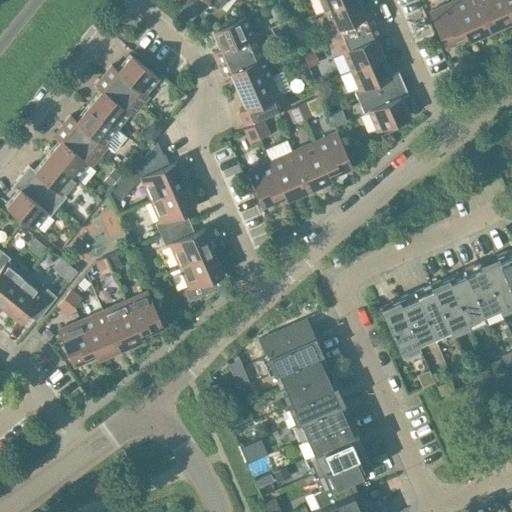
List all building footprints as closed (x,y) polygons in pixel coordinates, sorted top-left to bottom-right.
[(191,0),(186,0),(178,10),(191,20),(201,8),(191,0)] [(207,0),(217,8),(224,0),(207,0)] [(319,0),(324,10),(347,0),(319,0)] [(333,42),(377,23),(371,11),(364,14),(357,0),(347,0),(324,10),(332,28),(328,30),(333,42)] [(489,25),(477,0),(453,0),(452,1),(467,35),(489,25)] [(511,16),(503,0),(477,0),(489,25),(511,16)] [(511,15),(511,0),(503,0),(511,16),(511,15)] [(467,35),(452,1),(429,11),(444,45),(467,35)] [(252,34),(244,16),(212,30),(221,48),(213,52),(218,63),(262,44),(257,32),(252,34)] [(382,34),(377,23),(333,42),(338,53),(342,51),(350,70),(382,56),(374,37),(382,34)] [(267,55),(262,44),(218,63),(223,75),(231,71),(239,90),(271,76),(263,57),(267,55)] [(111,65),(103,74),(140,105),(148,95),(144,92),(157,76),(130,54),(117,70),(111,65)] [(390,74),(382,56),(350,70),(358,88),(354,90),(359,101),(403,82),(397,70),(390,74)] [(140,105),(103,74),(95,84),(101,89),(89,105),(116,127),(128,112),(132,115),(140,105)] [(244,123),(288,104),(283,92),(278,94),(271,76),(239,90),(247,108),(239,111),(244,123)] [(408,93),(403,82),(359,101),(364,113),(368,111),(376,130),(408,116),(400,97),(408,93)] [(313,113),(308,101),(298,105),(303,118),(313,113)] [(103,142),(116,127),(89,105),(76,120),(70,115),(62,124),(99,155),(107,145),(103,142)] [(303,118),(298,105),(286,110),(292,123),(303,118)] [(269,133),(263,120),(254,124),(259,137),(269,133)] [(91,165),(99,155),(62,124),(54,134),(60,139),(47,155),(75,177),(87,162),(91,165)] [(259,137),(254,124),(244,129),(249,141),(259,137)] [(336,131),(313,141),(329,175),(351,165),(336,131)] [(329,175),(313,141),(291,151),(306,185),(329,175)] [(186,183),(176,161),(167,165),(161,152),(153,146),(143,157),(139,154),(108,191),(120,200),(137,179),(140,177),(150,199),(186,183)] [(306,185),(291,151),(269,160),(284,194),(306,185)] [(62,192),(75,177),(47,155),(35,170),(28,165),(21,174),(58,205),(66,195),(62,192)] [(284,194),(269,160),(247,170),(262,204),(284,194)] [(49,215),(58,205),(21,174),(12,184),(19,189),(6,205),(33,227),(46,212),(49,215)] [(196,206),(186,183),(150,199),(159,221),(155,223),(160,234),(184,223),(180,213),(196,206)] [(189,234),(184,223),(160,234),(165,245),(169,243),(179,265),(215,249),(205,227),(189,234)] [(511,247),(496,254),(511,291),(511,247)] [(225,272),(215,249),(179,265),(188,287),(184,289),(189,300),(213,290),(208,279),(225,272)] [(0,306),(25,276),(7,261),(10,257),(0,250),(0,306)] [(120,264),(114,252),(105,256),(110,268),(120,264)] [(511,299),(511,291),(496,254),(480,261),(500,305),(511,299)] [(110,268),(105,256),(95,260),(100,273),(110,268)] [(500,305),(480,261),(463,268),(483,313),(500,305)] [(483,313),(463,268),(446,276),(466,320),(483,313)] [(39,316),(56,296),(46,288),(43,291),(25,276),(0,306),(0,307),(19,322),(30,309),(39,316)] [(466,320),(446,276),(430,283),(450,327),(466,320)] [(450,327),(430,283),(414,290),(433,334),(450,327)] [(81,297),(70,289),(64,297),(74,305),(81,297)] [(147,290),(124,300),(139,334),(162,324),(147,290)] [(433,334),(414,290),(396,297),(416,342),(433,334)] [(67,314),(74,305),(64,297),(57,305),(67,314)] [(416,342),(396,297),(380,305),(401,354),(403,353),(401,348),(416,342)] [(139,334),(124,300),(102,310),(117,344),(139,334)] [(117,344),(102,310),(80,319),(95,353),(117,344)] [(269,353),(314,334),(306,316),(257,337),(258,339),(262,337),(269,353)] [(95,353),(80,319),(57,329),(72,363),(95,353)] [(277,371),(322,351),(314,334),(269,353),(277,371)] [(284,387),(329,367),(322,351),(277,371),(284,387)] [(240,360),(229,364),(237,386),(249,381),(240,360)] [(292,404),(336,384),(329,367),(284,387),(292,404)] [(299,420),(344,401),(336,384),(292,404),(299,420)] [(306,436),(351,417),(344,401),(299,420),(306,436)] [(314,453),(358,434),(351,417),(306,436),(314,453)] [(321,470),(366,450),(358,434),(314,453),(321,470)] [(373,467),(366,450),(321,470),(328,485),(323,487),(330,504),(353,493),(347,479),(373,467)] [(313,511),(358,511),(365,509),(358,492),(353,494),(353,493),(330,504),(313,511)] [(281,511),(276,499),(265,503),(268,511),(281,511)]
